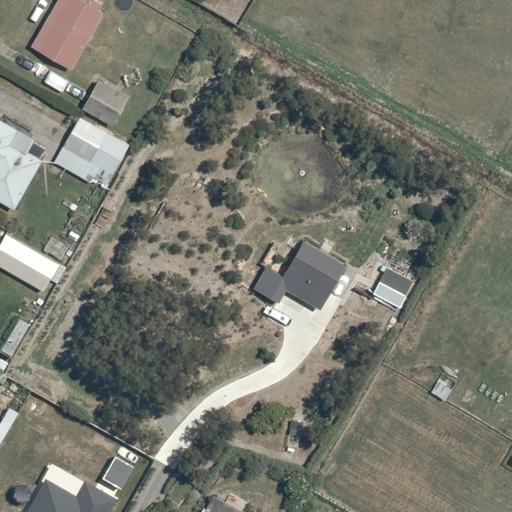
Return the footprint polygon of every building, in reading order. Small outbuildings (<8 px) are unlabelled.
[(108,6),(98,0),(59,0),(33,45),(75,69),(96,33),(105,38),(116,20),(104,13),(108,6)] [(100,77),(84,106),(115,124),(132,95),(100,77)] [(83,114),(56,160),(107,189),(134,144),(83,114)] [(0,199),(16,209),(44,159),(31,152),(38,139),(0,117),(0,199)] [(9,231),(0,247),(0,263),(48,291),(54,280),(59,283),(69,266),(9,231)] [(244,511),(214,495),(205,511),(244,511)]
